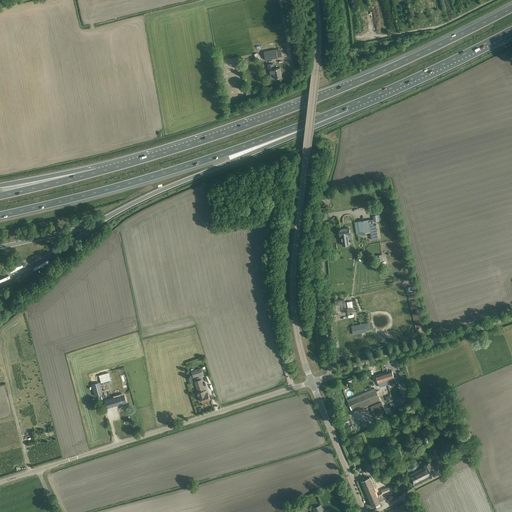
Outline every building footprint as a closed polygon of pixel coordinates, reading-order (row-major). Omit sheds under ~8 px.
[(266,60),(272,59),(277,58),(276,50),(264,52),(266,60)] [(270,74),(274,74),(275,78),(282,77),(280,68),(274,69),(273,64),(268,65),(270,74)] [(372,219),(358,221),(360,234),(370,232),(371,239),(378,238),(376,224),(373,225),(372,219)] [(343,245),(348,245),(349,244),(348,235),(350,234),(349,228),(339,229),(340,236),(341,235),(343,245)] [(35,259),(50,252),(49,250),(34,256),(35,259)] [(26,261),(14,267),(15,269),(27,263),(26,261)] [(331,314),(347,311),(345,304),(344,299),(335,301),(335,305),(330,306),(331,314)] [(366,332),(365,324),(351,326),(353,335),(366,332)] [(193,378),(203,375),(201,368),(191,371),(193,378)] [(392,371),(376,376),(379,387),(388,385),(386,381),(392,379),(393,381),(395,380),(392,371)] [(101,383),(111,380),(108,373),(99,375),(101,383)] [(111,385),(115,384),(114,380),(101,383),(102,389),(111,386),(111,385)] [(197,393),(198,397),(200,396),(202,402),(210,400),(208,394),(207,394),(205,390),(201,380),(195,382),(198,392),(197,393)] [(99,382),(91,385),(95,396),(102,394),(99,382)] [(375,389),(347,400),(352,412),(380,400),(375,389)] [(103,400),(104,404),(106,408),(126,403),(123,394),(103,400)] [(394,410),(412,403),(409,395),(391,402),(394,410)] [(370,408),(375,418),(377,421),(380,420),(378,417),(386,414),(382,403),(370,408)] [(435,457),(441,454),(437,448),(432,451),(435,457)] [(436,474),(434,470),(430,462),(424,465),(425,467),(409,475),(415,485),(436,474)] [(369,477),(361,481),(368,498),(377,494),(377,495),(378,496),(381,494),(382,494),(382,493),(381,491),(386,489),(384,485),(377,488),(379,491),(376,493),(369,477)] [(377,494),(368,498),(372,506),(381,503),(380,502),(384,500),(381,494),(378,496),(377,495),(377,494)] [(409,511),(405,503),(387,511),(409,511)]
